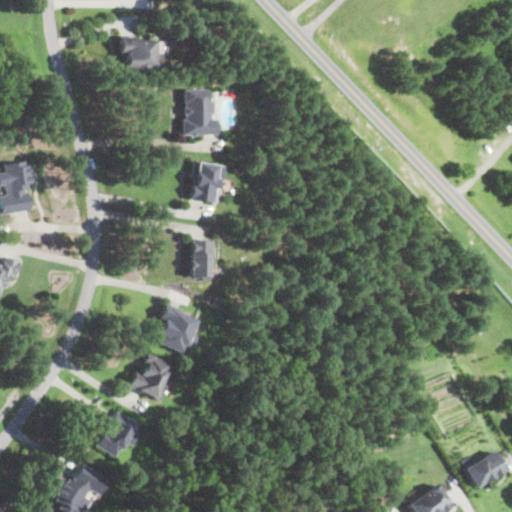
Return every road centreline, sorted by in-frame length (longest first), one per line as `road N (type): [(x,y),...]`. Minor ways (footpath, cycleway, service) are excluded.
road 1 (residential): [(0,444),(68,344),(94,259),(93,196),(47,0)]
road 2 (residential): [(511,258),(267,0)]
